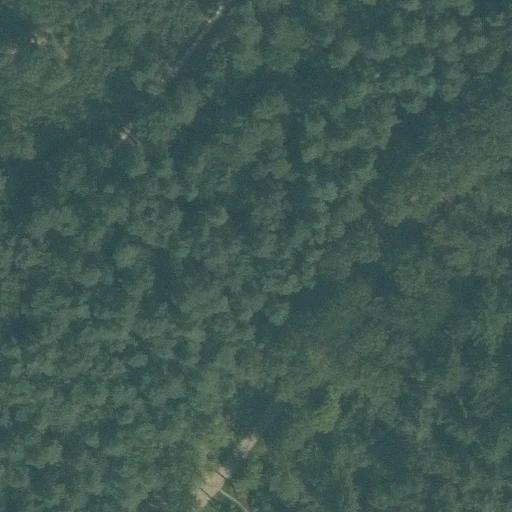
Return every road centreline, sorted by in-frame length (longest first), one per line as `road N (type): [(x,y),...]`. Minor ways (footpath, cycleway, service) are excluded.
road 1 (track): [(511,102),(204,511)]
road 2 (unknown): [(212,0),(0,281)]
